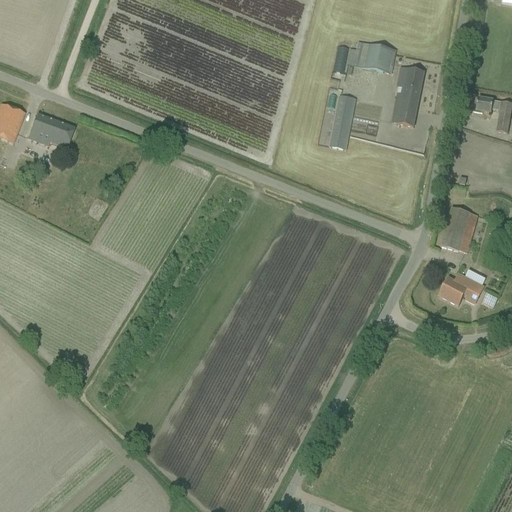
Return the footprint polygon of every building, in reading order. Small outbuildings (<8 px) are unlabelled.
[(350,51),(347,67),(381,74),(390,76),(395,53),(385,51),(357,45),(356,52),(350,51)] [(396,89),(398,89),(393,117),(391,125),(413,129),(424,74),(400,70),(396,89)] [(345,152),(347,143),(355,101),(340,98),(331,139),(329,149),(345,152)] [(482,116),(482,114),(491,115),(491,112),(500,113),(496,134),(506,135),(511,107),(492,103),(487,102),(478,100),(477,106),(475,105),(473,114),(482,116)] [(0,107),(0,140),(13,146),(21,125),(24,116),(0,107)] [(65,155),(71,139),(75,130),(37,116),(33,125),(27,141),(65,155)] [(16,164),(32,170),(36,160),(20,154),(16,164)] [(90,186),(87,192),(94,195),(97,188),(90,186)] [(83,217),(92,198),(85,194),(76,214),(83,217)] [(477,218),(461,213),(451,211),(440,249),(450,252),(466,256),(477,218)] [(469,294),(465,302),(474,306),(483,289),(458,276),(454,284),(448,280),(438,298),(458,309),(466,293),(469,294)] [(496,312),(502,301),(491,295),(486,306),(496,312)]
